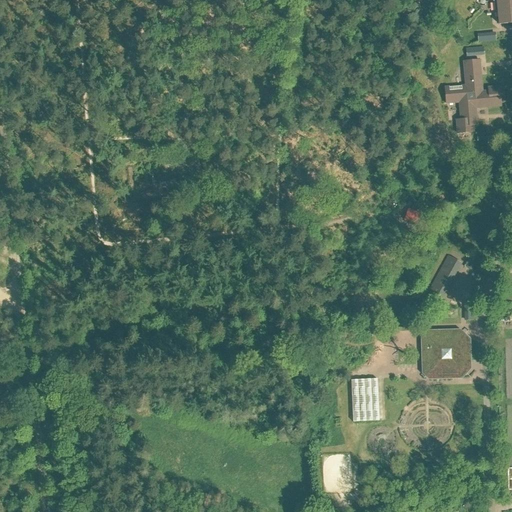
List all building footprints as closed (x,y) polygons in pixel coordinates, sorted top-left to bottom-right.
[(511,0),(490,0),(494,2),(494,12),(497,12),(498,19),(499,25),(507,24),(511,23),(511,0)] [(476,35),(477,44),(495,42),(494,33),(476,35)] [(465,86),(444,88),(445,104),(459,102),(460,120),(456,120),(457,133),(473,132),(472,126),(477,125),(475,108),(500,106),(500,103),(504,102),(502,87),(487,88),(488,91),(482,92),(480,71),(479,60),(473,61),(463,62),(465,86)] [(476,137),(477,146),(495,145),(494,136),(476,137)] [(407,209),(403,220),(415,224),(419,213),(407,209)] [(427,292),(441,300),(461,264),(447,256),(427,292)] [(413,309),(416,313),(420,313),(424,311),(426,307),(424,302),(420,300),(415,301),(413,304),(413,309)] [(393,311),(397,313),(401,313),(404,310),(405,306),(403,302),(399,301),(394,302),(392,306),(393,311)] [(352,312),(352,316),(355,320),(359,320),(363,318),(364,314),(363,310),(359,308),(355,308),(352,312)] [(428,369),(432,374),(432,379),(452,379),(452,376),(456,372),(459,372),(464,367),(464,364),(467,360),(470,360),(469,342),(463,342),(463,341),(462,341),(461,342),(457,338),(458,337),(457,337),(457,330),(431,331),(431,337),(421,337),(422,369),(426,369),(426,370),(427,370),(428,369)] [(350,381),(352,423),(379,421),(376,379),(350,381)]
